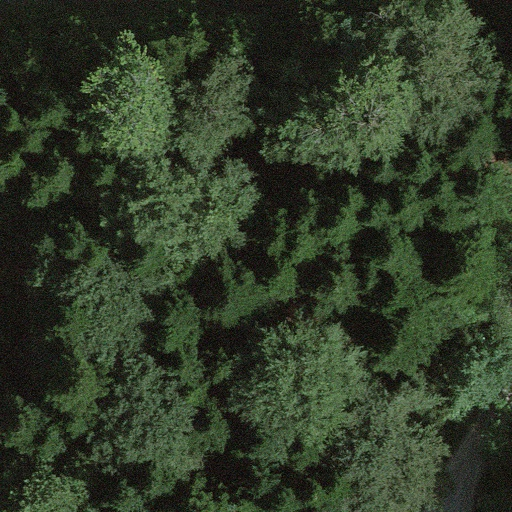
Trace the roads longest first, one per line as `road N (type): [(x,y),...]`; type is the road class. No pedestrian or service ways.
road 1 (track): [(0,16),(113,19),(492,0)]
road 2 (track): [(433,511),(511,408)]
